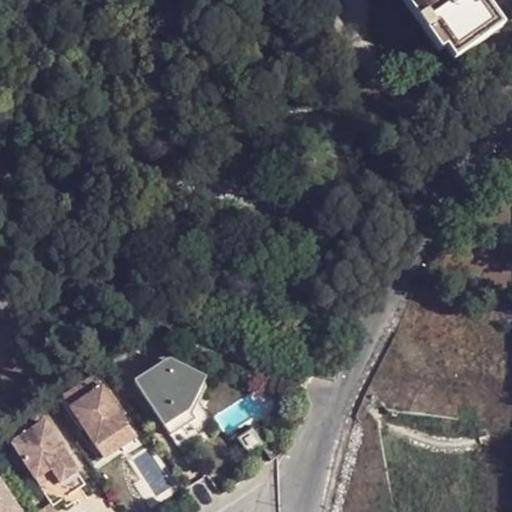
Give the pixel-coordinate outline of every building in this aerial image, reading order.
[(423,0),(464,55),(511,20),(496,0),(423,0)] [(167,359),(134,381),(178,447),(198,433),(201,430),(203,429),(203,427),(204,425),(204,424),(205,419),(194,418),(187,408),(203,376),(167,359)] [(93,374),(62,395),(95,444),(126,423),(93,374)] [(255,390),(216,413),(227,432),(266,410),(255,390)] [(42,421),(10,444),(33,479),(49,468),(53,475),(59,483),(76,472),(42,421)] [(250,428),(237,438),(248,452),(261,443),(250,428)] [(49,468),(33,479),(37,486),(53,475),(49,468)] [(18,511),(0,482),(0,511),(18,511)]
